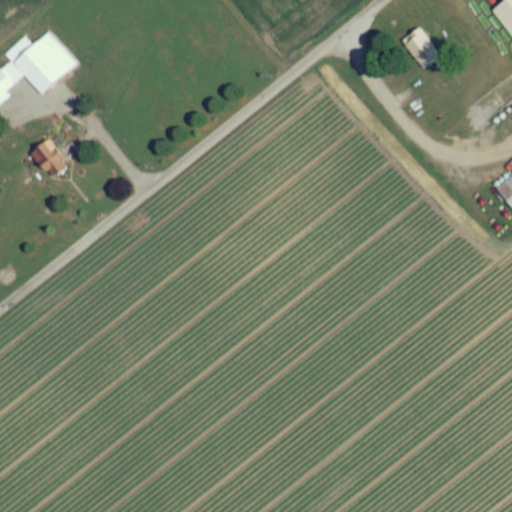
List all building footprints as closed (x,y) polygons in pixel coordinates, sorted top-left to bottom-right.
[(511,5),(495,18),(511,40),(511,5)] [(443,63),(422,35),(404,49),(424,77),(443,63)] [(0,79),(0,114),(13,104),(9,99),(27,84),(43,103),(78,73),(51,40),(35,53),(27,44),(6,62),(12,69),(0,79)] [(32,163),(55,187),(73,170),(50,146),(32,163)] [(511,211),(511,184),(498,196),(511,211)]
